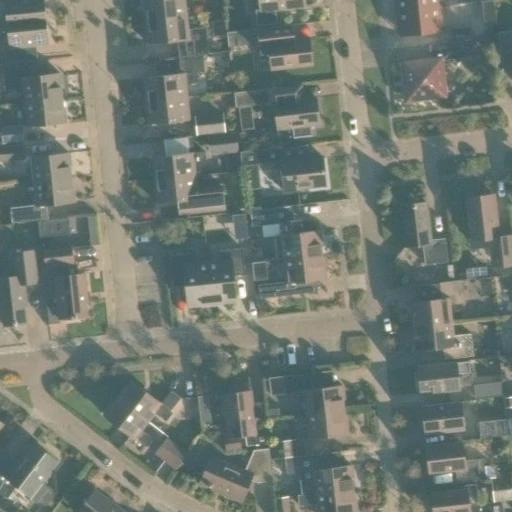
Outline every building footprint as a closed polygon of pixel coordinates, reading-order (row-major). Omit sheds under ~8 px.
[(7,0),(5,0),(8,24),(45,20),(43,0),(7,0)] [(143,0),(145,21),(186,17),(184,0),(143,0)] [(245,0),(246,12),(260,10),(260,11),(301,6),(300,0),(245,0)] [(396,0),(397,12),(440,7),(457,5),(456,0),(396,0)] [(482,10),(494,8),(493,1),(492,1),(481,2),(482,10)] [(440,7),(397,12),(400,36),(443,31),(440,7)] [(177,42),(179,58),(203,55),(209,54),(206,28),(188,30),(186,17),(145,21),(148,45),(177,42)] [(0,65),(19,63),(17,47),(48,44),(45,20),(8,24),(10,42),(0,43),(0,65)] [(282,27),(258,30),(260,44),(261,55),(270,54),(272,70),(312,65),(308,38),(294,40),(293,26),(282,27)] [(450,30),(451,43),(471,41),(470,27),(450,30)] [(511,29),(497,31),(501,61),(511,59),(511,29)] [(258,30),(226,33),(228,48),(260,44),(258,30)] [(463,58),(461,43),(429,46),(431,60),(403,63),(406,88),(404,88),(405,103),(420,102),(420,100),(445,97),(441,61),(463,58)] [(204,72),(203,55),(179,58),(180,75),(143,79),(146,102),(187,97),(185,85),(198,83),(196,73),(204,72)] [(23,87),(25,103),(62,99),(61,89),(63,89),(61,75),(34,78),(32,65),(4,67),(7,89),(23,87)] [(304,99),(302,86),(268,90),(268,89),(234,93),(236,109),(275,105),(278,130),(292,129),(294,139),(311,137),(310,126),(319,125),(315,98),(304,99)] [(189,121),(187,97),(146,102),(148,125),(189,121)] [(63,108),(62,99),(25,103),(27,126),(66,122),(65,108),(63,108)] [(195,120),(197,136),(225,133),(223,117),(195,120)] [(2,127),(3,144),(22,143),(21,126),(2,127)] [(209,140),(210,155),(238,152),(237,137),(209,140)] [(0,147),(0,161),(24,159),(23,145),(0,147)] [(242,166),(281,162),(285,193),(300,191),(299,189),(325,186),(322,157),(282,161),(280,148),(240,152),(242,166)] [(152,158),(155,181),(195,177),(194,164),(206,163),(205,152),(152,158)] [(31,158),(33,182),(71,178),(70,168),(71,168),(70,154),(31,158)] [(195,177),(155,181),(157,204),(177,202),(179,215),(224,210),(222,186),(196,189),(195,177)] [(33,182),(36,205),(10,208),(12,222),(48,219),(46,204),(75,201),(73,187),(72,188),(71,178),(33,182)] [(511,236),(499,237),(494,195),(466,198),(471,241),(488,239),(491,269),(511,266),(511,236)] [(423,245),(425,265),(447,262),(445,239),(431,240),(427,203),(400,206),(405,247),(423,245)] [(284,260),(284,259),(321,255),(320,245),(322,245),(320,231),(304,233),(303,220),(293,221),(292,206),(250,211),(252,227),(279,224),(280,236),(275,237),(278,261),(284,260)] [(235,223),(247,222),(246,215),(234,216),(235,223)] [(53,235),(52,221),(38,223),(39,237),(53,235)] [(85,302),(88,302),(85,274),(70,276),(68,264),(73,263),(71,248),(44,251),(46,266),(54,265),(59,320),(87,317),(85,302)] [(220,262),(208,263),(212,303),(236,301),(233,276),(245,275),(242,248),(219,251),(220,262)] [(24,284),(37,283),(34,251),(13,254),(14,268),(9,269),(10,278),(0,279),(0,309),(2,310),(4,326),(26,323),(24,307),(27,307),(24,284)] [(212,303),(208,263),(195,264),(194,253),(170,256),(174,286),(185,285),(188,306),(212,303)] [(322,265),(321,255),(284,259),(284,260),(287,282),(259,286),(260,299),(300,294),(298,282),(326,279),(324,265),(322,265)] [(413,317),(414,327),(451,323),(449,305),(466,303),(464,280),(440,282),(441,300),(410,303),(411,317),(413,317)] [(451,323),(414,327),(415,337),(413,337),(415,351),(445,348),(446,359),(475,356),(473,333),(453,336),(451,323)] [(456,363),(417,367),(420,394),(459,389),(456,363)] [(343,400),(344,400),(343,386),(316,389),(314,373),(269,379),(270,395),(304,391),(306,414),(344,410),(343,400)] [(130,381),(116,398),(148,422),(155,413),(166,422),(172,414),(171,413),(161,405),(130,381)] [(503,381),(476,382),(476,397),(503,396),(503,381)] [(161,405),(171,413),(181,399),(171,392),(161,405)] [(267,430),(255,431),(250,392),(223,395),(227,438),(244,436),(246,446),(269,444),(267,430)] [(199,412),(209,410),(208,396),(197,397),(199,412)] [(148,422),(116,398),(103,415),(135,439),(147,447),(153,439),(141,431),(148,422)] [(267,417),(279,416),(277,402),(266,403),(267,417)] [(461,403),(422,407),(425,434),(464,429),(461,403)] [(345,420),(344,410),(306,414),(309,438),(348,434),(347,420),(345,420)] [(506,420),(493,422),(494,437),(507,435),(506,420)] [(168,437),(155,454),(175,469),(188,452),(168,437)] [(271,442),(273,458),(297,456),(295,439),(271,442)] [(41,485),(58,463),(32,443),(18,462),(1,450),(0,451),(0,492),(7,499),(17,487),(37,502),(47,489),(41,485)] [(429,473),(457,470),(458,482),(486,479),(484,459),(464,461),(462,443),(426,447),(429,473)] [(257,483),(273,481),(269,448),(254,450),(245,472),(211,457),(200,483),(241,501),(250,481),(257,483)] [(313,470),(311,456),(285,459),(287,475),(299,474),(302,495),(353,490),(352,480),(353,480),(352,466),(313,470)] [(492,480),(494,501),(511,498),(511,487),(511,478),(492,480)] [(464,487),(464,490),(431,493),(433,511),(469,511),(468,500),(476,499),(475,486),(464,487)] [(123,511),(94,490),(77,511),(123,511)] [(357,511),(356,500),(354,500),(353,490),(302,495),(298,496),(299,506),(317,504),(317,511),(357,511)] [(275,499),(276,511),(288,511),(288,498),(275,499)]
